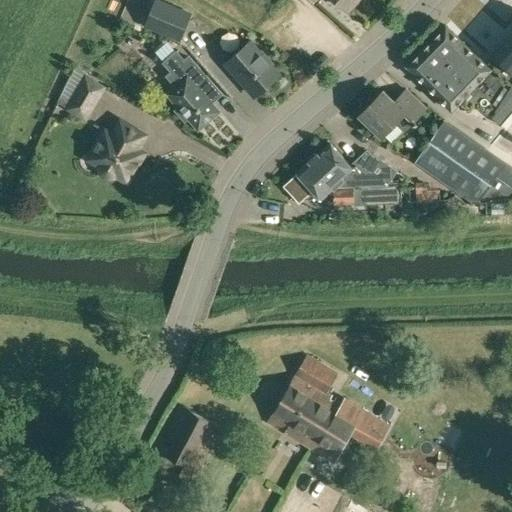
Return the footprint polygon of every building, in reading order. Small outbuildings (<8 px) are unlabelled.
[(192,13),(161,0),(154,0),(144,27),(180,42),(192,13)] [(310,0),(313,3),(315,0),(335,0),(348,11),(357,0),(310,0)] [(486,65),(483,62),(461,40),(447,26),(446,24),(442,28),(409,62),(405,66),(420,80),(421,80),(451,109),(457,102),(468,113),(474,106),(486,114),(491,107),(496,110),(511,83),(511,73),(509,72),(510,69),(493,57),(486,65)] [(511,33),(493,54),(511,68),(511,33)] [(249,42),(226,62),(255,95),(278,75),(270,66),(273,63),(262,51),(259,53),(249,42)] [(184,61),(175,50),(161,62),(169,71),(164,75),(173,84),(165,91),(178,106),(175,110),(185,121),(188,118),(198,129),(219,111),(198,87),(207,78),(189,57),(184,61)] [(87,122),(107,85),(84,73),(85,71),(75,65),(57,102),(65,107),(64,109),(87,122)] [(511,83),(496,110),(495,110),(497,111),(492,117),(500,124),(511,110),(511,83)] [(425,107),(406,89),(394,101),(383,90),(358,115),(381,137),(395,122),(404,130),(425,107)] [(505,162),(444,118),(413,161),(469,201),(479,200),(479,199),(496,176),(511,187),(511,166),(506,162),(505,162)] [(145,134),(120,119),(112,133),(105,129),(91,153),(101,159),(98,164),(98,167),(98,169),(99,170),(100,171),(101,173),(103,175),(105,176),(108,177),(109,177),(112,176),(116,175),(126,181),(128,180),(130,178),(131,176),(132,175),(133,173),(135,168),(137,164),(137,162),(137,161),(137,160),(136,159),(136,158),(135,158),(132,156),(145,134)] [(312,158),(310,159),(311,160),(336,186),(354,186),(367,186),(386,185),(396,170),(366,150),(350,165),(329,142),(318,152),(316,152),(312,156),(312,158)] [(297,173),(283,185),(299,202),(312,190),(321,199),(333,189),(333,205),(354,204),(354,198),(354,186),(336,186),(311,160),(310,159),(296,172),(297,173)] [(341,376),(306,356),(294,375),(295,376),(268,421),(334,460),(350,432),(376,447),(388,426),(346,401),(343,404),(329,396),(341,376)] [(194,482),(222,426),(180,404),(151,460),(178,474),(194,482)] [(453,450),(463,432),(448,423),(437,441),(453,450)]
